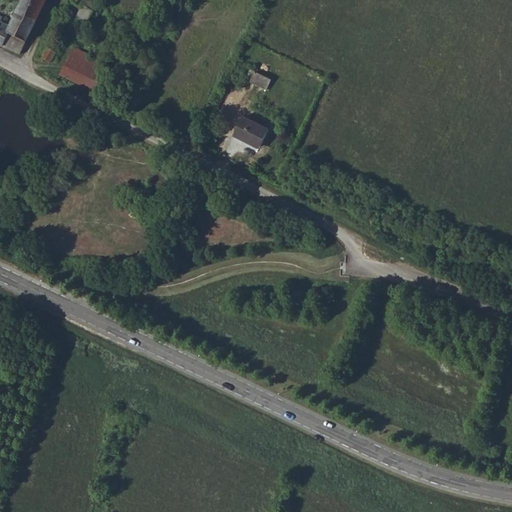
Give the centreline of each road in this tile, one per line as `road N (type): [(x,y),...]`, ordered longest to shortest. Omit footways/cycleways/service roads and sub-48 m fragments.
road 1 (unclassified): [(511,314),(376,269),(357,259),(353,242),(335,229),(0,58)]
road 2 (tertiary): [(0,272),(374,452),(511,493)]
